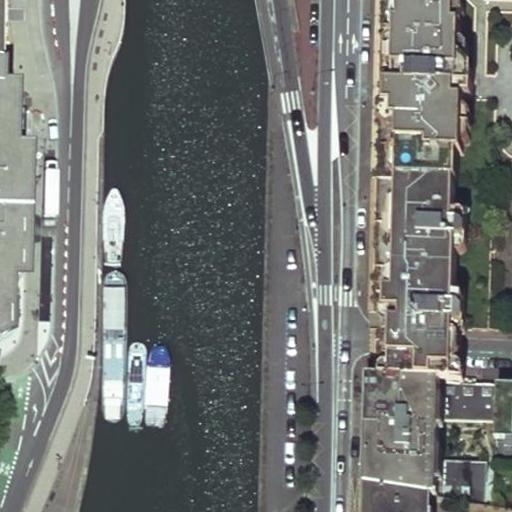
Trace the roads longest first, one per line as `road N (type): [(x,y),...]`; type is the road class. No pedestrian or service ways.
road 1 (primary): [(344,342),(345,71),(330,36)]
road 2 (secondary): [(49,381),(60,334),(68,103)]
road 3 (primary): [(279,0),(292,100),(323,225)]
road 4 (primary): [(330,36),(323,225)]
road 5 (residential): [(511,350),(344,342)]
road 6 (primary): [(323,225),(325,349)]
